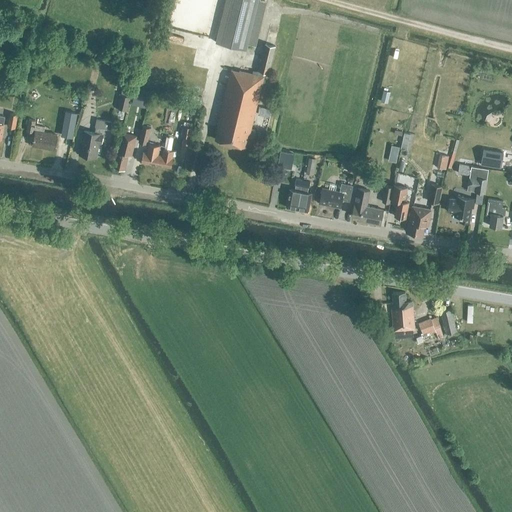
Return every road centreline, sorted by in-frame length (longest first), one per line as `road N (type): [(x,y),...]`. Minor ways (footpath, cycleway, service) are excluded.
road 1 (tertiary): [(511,301),(0,211)]
road 2 (unclassified): [(511,254),(0,164)]
road 3 (unknown): [(327,0),(511,49)]
